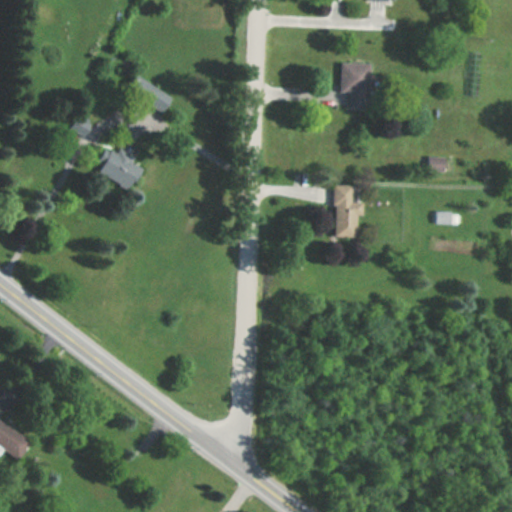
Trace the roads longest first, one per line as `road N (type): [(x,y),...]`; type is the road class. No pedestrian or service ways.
road 1 (residential): [(244,470),(260,0)]
road 2 (tertiary): [(297,511),(0,282)]
